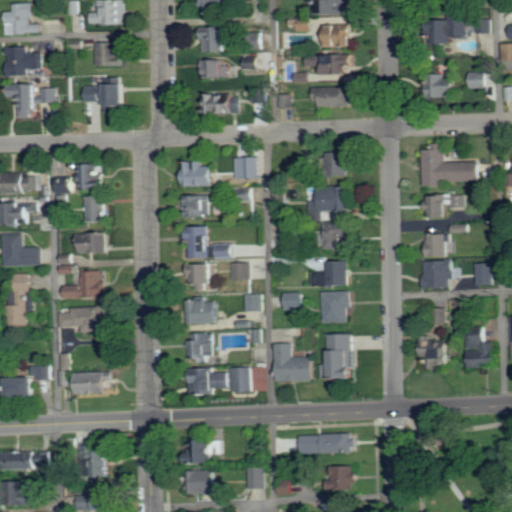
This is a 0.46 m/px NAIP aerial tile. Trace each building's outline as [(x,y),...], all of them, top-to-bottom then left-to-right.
[(129,24),(128,0),(102,0),(103,12),(93,12),(93,25),(129,24)] [(204,0),(205,14),(216,13),(216,9),(236,8),(236,0),(204,0)] [(9,34),(46,33),(45,24),(37,24),(36,3),(17,3),(17,12),(9,12),(9,34)] [(472,35),(471,13),(452,13),(452,19),(442,20),(442,40),(451,39),(450,36),(472,35)] [(294,17),(294,29),(315,30),(316,18),(294,17)] [(494,19),(480,19),(481,33),(494,33),(494,19)] [(327,46),(357,46),(357,25),(327,25),(327,46)] [(205,52),(232,51),(232,28),(204,29),(205,52)] [(101,66),(126,65),(126,42),(101,43),(101,66)] [(46,52),(31,53),(31,47),(11,47),(11,76),(31,75),(31,69),(46,69),(46,52)] [(248,68),(263,67),(262,54),(247,55),(248,68)] [(311,61),(311,66),(322,66),(322,75),(351,74),(350,64),(358,64),(358,54),(328,55),(328,60),(311,61)] [(232,76),(231,60),(207,60),(208,77),(232,76)] [(472,88),(490,88),(490,72),(472,71),(472,88)] [(298,73),(299,83),(314,82),(313,72),(298,73)] [(434,95),(461,95),(460,74),(434,75),(434,95)] [(21,96),(21,117),(33,117),(33,110),(41,109),(41,83),(12,84),(12,96),(21,96)] [(130,106),(130,83),(109,84),(110,113),(120,112),(120,106),(130,106)] [(354,86),(318,87),(318,107),(354,106),(354,86)] [(44,102),(61,102),(60,87),(44,88),(44,102)] [(88,101),(109,100),(108,87),(88,88),(88,101)] [(256,103),(266,103),(265,88),(255,88),(256,103)] [(245,94),(209,95),(210,114),(246,113),(245,94)] [(449,162),(448,143),(438,144),(438,149),(426,150),(426,183),(483,182),(483,161),(449,162)] [(351,175),(352,153),(332,152),(331,174),(351,175)] [(304,171),(314,171),(314,156),(304,156),(304,171)] [(186,162),(187,186),(219,185),(218,164),(204,165),(204,161),(186,162)] [(101,164),(82,164),(83,191),(110,191),(110,176),(102,176),(101,164)] [(29,173),(7,173),(7,192),(45,192),(45,175),(29,175),(29,173)] [(80,176),(65,177),(65,194),(81,193),(80,176)] [(275,201),(288,201),(288,186),(275,186),(275,201)] [(323,211),(352,210),(352,186),(322,187),(323,211)] [(90,222),(109,221),(108,195),(89,196),(90,222)] [(187,217),(213,216),(212,195),(187,196),(187,217)] [(468,196),(431,195),(430,217),(453,218),(453,207),(468,208),(468,196)] [(25,225),(25,218),(33,218),(33,206),(25,206),(25,203),(9,203),(8,224),(25,225)] [(347,249),(347,237),(354,237),(354,221),(327,221),(327,249),(347,249)] [(472,224),(454,224),(454,233),(472,232),(472,224)] [(284,247),(299,248),(300,225),(285,225),(284,247)] [(191,258),(213,257),(212,226),(190,227),(191,238),(190,238),(191,258)] [(46,247),(28,247),(27,232),(7,233),(8,266),(46,265),(46,247)] [(111,252),(110,233),(81,233),(81,253),(111,252)] [(428,256),(450,255),(450,234),(428,234),(428,256)] [(221,258),(238,258),(237,244),(220,244),(221,258)] [(429,288),(453,287),(453,278),(457,278),(456,260),(428,260),(429,288)] [(315,286),(352,286),(352,261),(330,261),(329,272),(316,271),(315,286)] [(236,279),(255,279),(254,262),(236,262),(236,279)] [(480,285),(497,285),(496,263),(479,263),(480,285)] [(212,264),(191,264),(190,289),(211,289),(212,264)] [(106,270),(86,270),(86,285),(67,285),(67,298),(109,298),(110,279),(106,279),(106,270)] [(32,327),(31,274),(14,275),(15,328),(32,327)] [(326,323),(351,322),(350,309),(354,309),(354,291),(325,292),(326,323)] [(307,309),(306,292),(288,293),(289,310),(307,309)] [(266,294),(249,294),(249,311),(267,311),(266,294)] [(222,322),(221,299),(194,301),(195,323),(222,322)] [(108,306),(74,307),(75,312),(63,312),(64,327),(86,327),(86,332),(109,331),(108,306)] [(449,308),(431,308),(431,324),(449,324),(449,308)] [(469,350),(470,368),(499,366),(498,342),(490,342),(489,327),(470,327),(471,350),(469,350)] [(263,342),(262,329),(254,330),(255,343),(263,342)] [(193,358),(217,357),(216,333),(192,334),(193,358)] [(323,379),(357,378),(356,334),(332,334),(333,365),(323,365),(323,379)] [(453,348),(445,348),(445,339),(425,339),(424,367),(452,368),(453,348)] [(297,343),(280,343),(280,381),(316,380),(316,356),(297,357),(297,343)] [(65,370),(75,370),(75,354),(66,353),(65,370)] [(39,397),(39,380),(55,379),(54,366),(35,366),(35,377),(11,378),(11,398),(39,397)] [(256,391),(255,366),(235,367),(236,392),(256,391)] [(233,371),(218,372),(218,368),(194,369),(195,395),(219,394),(219,388),(234,388),(233,371)] [(112,393),(111,372),(79,373),(80,394),(112,393)] [(304,454),(358,453),(358,433),(304,435),(304,454)] [(467,458),(467,437),(437,439),(437,459),(467,458)] [(214,463),(214,454),(227,454),(226,440),(195,441),(195,463),(214,463)] [(53,451),(4,452),(5,468),(53,467),(53,451)] [(112,476),(111,451),(95,451),(96,477),(112,476)] [(337,480),(329,480),(329,490),(359,489),(358,466),(337,466),(337,480)] [(251,468),(252,489),(269,488),(268,467),(251,468)] [(191,494),(219,493),(219,471),(190,471),(191,494)] [(33,503),(33,481),(8,482),(8,503),(33,503)] [(295,494),(295,481),(280,481),(280,494),(295,494)] [(121,510),(121,490),(83,491),(84,511),(121,510)]
